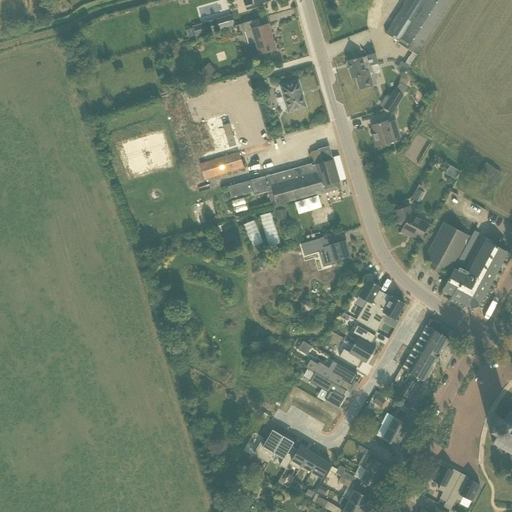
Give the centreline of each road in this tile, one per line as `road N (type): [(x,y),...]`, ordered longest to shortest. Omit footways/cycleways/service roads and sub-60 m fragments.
road 1 (tertiary): [(423,296),(399,277),(371,233),(302,0)]
road 2 (track): [(0,52),(153,0)]
road 3 (residential): [(342,429),(423,296)]
road 4 (tertiary): [(409,465),(479,332)]
